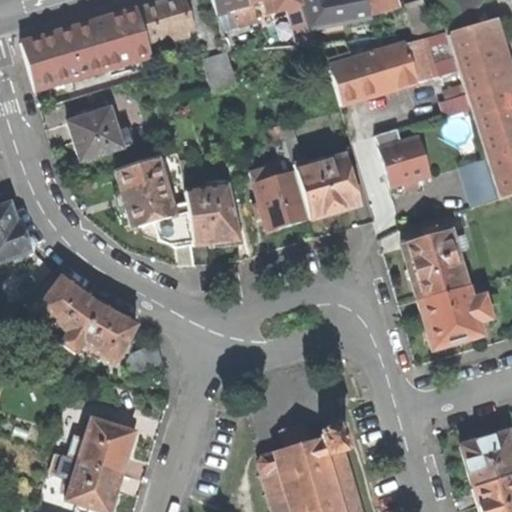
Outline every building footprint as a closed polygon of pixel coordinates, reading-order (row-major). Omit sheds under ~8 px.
[(173,0),(165,2),(136,11),(146,45),(194,31),(185,0),(173,0)] [(210,0),(222,35),(240,30),(239,25),(252,21),(249,9),(246,0),(210,0)] [(246,0),(249,9),(263,5),(266,17),(288,10),(300,46),(313,45),(301,7),(302,6),(300,0),(246,0)] [(300,0),(302,6),(303,6),(310,31),(371,20),(370,17),(364,0),(300,0)] [(378,0),(364,0),(370,17),(382,14),(378,0)] [(423,0),(421,0),(405,6),(414,34),(433,32),(423,0)] [(438,0),(445,31),(446,34),(458,72),(462,86),(470,110),(486,161),(499,201),(511,197),(511,92),(490,24),(474,29),(470,15),(482,1),(481,0),(438,0)] [(113,18),(87,25),(101,73),(150,59),(146,45),(136,11),(113,18)] [(20,44),(34,92),(101,73),(87,25),(53,35),(20,44)] [(340,107),(458,72),(446,34),(329,68),(340,107)] [(212,93),(237,85),(227,53),(203,61),(212,93)] [(444,119),(470,110),(462,86),(443,91),(446,102),(440,104),(444,119)] [(80,163),(132,145),(126,128),(116,131),(108,110),(94,114),(92,108),(84,110),(86,117),(67,124),(72,139),(80,163)] [(290,158),(293,166),(304,163),(293,125),(282,128),(282,129),(286,143),(290,158)] [(278,146),(286,143),(282,129),(270,132),(275,147),(278,146)] [(429,178),(417,139),(401,144),(397,132),(375,139),(384,170),(390,190),(403,186),(405,193),(417,189),(415,182),(429,178)] [(290,158),(286,143),(278,146),(282,161),(290,158)] [(178,154),(116,173),(122,193),(126,209),(132,230),(171,218),(176,248),(192,246),(186,205),(172,208),(161,171),(180,165),(179,160),(178,154)] [(189,159),(179,160),(180,165),(182,182),(192,180),(189,159)] [(333,214),(357,207),(343,159),(306,169),(304,163),(293,166),(295,175),(308,221),(333,214)] [(471,209),(499,201),(486,161),(460,169),(471,209)] [(284,228),(308,221),(295,175),(279,181),(274,166),(249,174),(259,205),(252,207),(257,224),(262,222),(264,229),(267,233),(270,234),(277,232),(278,230),(284,228)] [(200,191),(184,193),(186,205),(192,246),(192,248),(214,245),(237,242),(233,224),(233,223),(231,210),(230,208),(225,188),(224,188),(223,182),(210,183),(210,187),(200,188),(200,191)] [(118,211),(126,209),(122,193),(114,195),(117,204),(118,211)] [(9,207),(7,208),(0,209),(0,264),(32,254),(33,249),(30,243),(23,241),(20,231),(18,224),(16,224),(9,207)] [(453,242),(450,233),(435,237),(433,230),(408,237),(410,245),(401,247),(406,267),(404,271),(405,274),(407,279),(410,281),(416,302),(466,288),(456,254),(453,242)] [(459,240),(453,242),(456,254),(463,252),(459,240)] [(60,345),(68,350),(97,303),(79,290),(61,277),(34,314),(66,336),(60,345)] [(470,302),(466,288),(416,302),(431,351),(456,344),(481,337),(477,324),(490,320),(483,298),(470,302)] [(81,346),(115,365),(137,325),(117,314),(97,303),(68,350),(76,354),(81,346)] [(131,371),(160,363),(155,345),(132,355),(126,360),(131,371)] [(105,420),(103,425),(114,429),(115,423),(105,420)] [(90,422),(84,443),(78,462),(121,475),(125,461),(128,452),(132,453),(136,438),(133,437),(134,435),(114,429),(103,425),(90,422)] [(360,511),(361,511),(365,509),(365,508),(360,509),(355,491),(360,490),(360,488),(355,490),(349,472),(355,471),(354,469),(349,470),(344,452),(347,452),(341,430),(320,436),(321,441),(309,444),(304,426),(282,433),(287,450),(263,457),(259,464),(262,474),(258,476),(258,477),(262,476),(267,494),(263,495),(264,497),(268,496),(272,511),(360,511)] [(460,448),(472,489),(511,477),(511,448),(508,433),(486,440),(460,448)] [(67,459),(78,462),(84,443),(73,440),(67,459)] [(72,481),(78,462),(67,459),(54,455),(48,474),(72,481)] [(66,503),(76,506),(87,509),(96,511),(113,511),(117,500),(114,499),(117,489),(121,475),(78,462),(72,481),(66,503)] [(478,511),(511,511),(511,477),(472,489),(478,511)]
